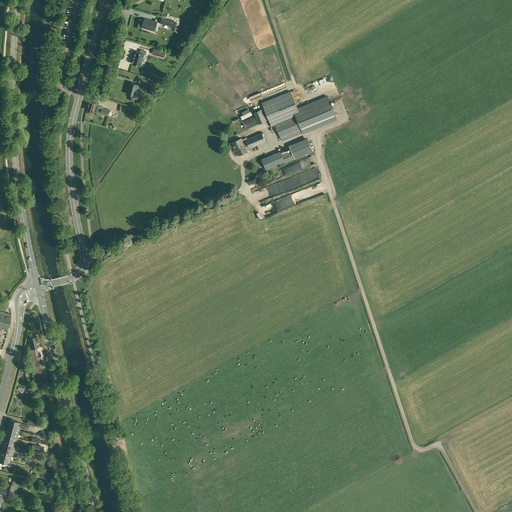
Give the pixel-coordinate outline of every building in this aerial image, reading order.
[(160,23),(170,26),(175,27),(176,23),(172,21),(166,20),(162,18),(160,23)] [(144,19),(142,27),(155,31),(157,22),(144,19)] [(115,71),(128,74),(138,31),(126,28),(115,71)] [(136,52),(132,64),(141,66),(144,54),(146,55),(146,51),(141,50),(140,53),(136,52)] [(105,101),(114,103),(120,76),(115,74),(110,96),(106,95),(105,101)] [(139,81),(138,84),(147,87),(149,81),(140,78),(139,81)] [(130,82),(127,94),(135,96),(138,85),(130,82)] [(263,102),(268,115),(271,122),(272,125),(275,124),(282,141),(283,141),(283,142),(285,141),(285,140),(302,133),(303,134),(338,120),(328,95),(298,108),(291,91),(263,102)] [(97,112),(99,103),(96,102),(97,102),(91,100),(87,110),(93,112),(94,111),(97,112)] [(108,116),(110,110),(102,107),(100,114),(108,116)] [(253,113),(255,116),(258,124),(267,120),(262,109),(253,113)] [(241,120),(245,128),(256,123),(253,115),(241,120)] [(245,138),(242,139),(241,138),(231,142),(234,149),(236,149),(244,145),(247,144),(249,149),(266,142),(262,132),(245,140),(245,138)] [(270,168),(284,162),(285,163),(313,151),(307,137),(289,145),(291,150),(281,154),(280,151),(261,159),(266,170),(267,169),(270,168)] [(244,145),(236,149),(239,155),(247,152),(244,145)] [(311,155),(282,166),(285,175),(314,165),(311,155)] [(11,314),(0,311),(0,325),(8,327),(10,317),(11,314)] [(29,360),(30,360),(39,357),(40,357),(41,357),(40,354),(38,354),(37,348),(39,347),(37,336),(28,338),(31,349),(27,350),(29,360)] [(35,380),(37,380),(38,379),(38,378),(43,377),(45,376),(44,374),(40,357),(39,357),(30,360),(35,380)] [(8,426),(19,429),(20,427),(26,429),(27,429),(28,425),(21,423),(18,422),(10,420),(8,426)] [(6,434),(17,437),(19,429),(8,426),(6,434)] [(4,442),(15,445),(17,437),(6,434),(4,442)] [(15,445),(4,442),(2,450),(9,452),(10,450),(14,451),(15,445)] [(9,452),(2,450),(0,457),(0,461),(7,463),(9,454),(13,455),(14,451),(10,450),(9,452)]
